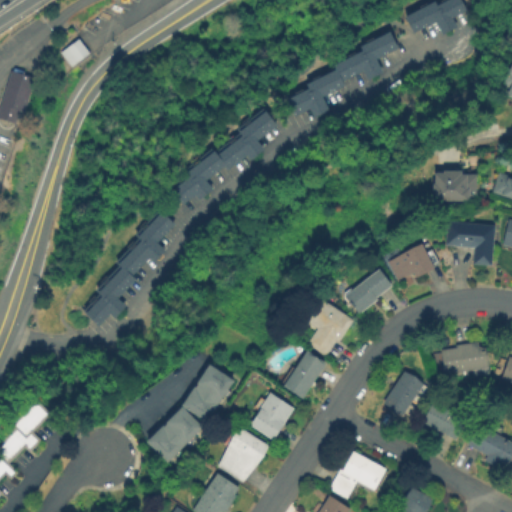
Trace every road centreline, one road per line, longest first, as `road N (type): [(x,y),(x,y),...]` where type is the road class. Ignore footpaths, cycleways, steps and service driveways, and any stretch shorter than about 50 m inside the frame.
road 1 (tertiary): [(208,0),(130,51),(79,105),(0,340)]
road 2 (residential): [(511,304),(445,305),(388,337),(265,511)]
road 3 (residential): [(511,511),(332,413)]
